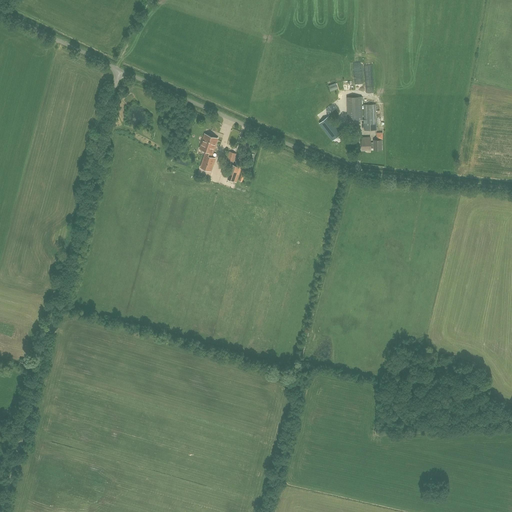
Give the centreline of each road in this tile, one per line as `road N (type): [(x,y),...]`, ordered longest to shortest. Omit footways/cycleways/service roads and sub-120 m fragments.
road 1 (unclassified): [(0,511),(120,71)]
road 2 (unclassified): [(511,188),(345,169),(120,71)]
road 3 (unclassified): [(0,12),(120,71)]
